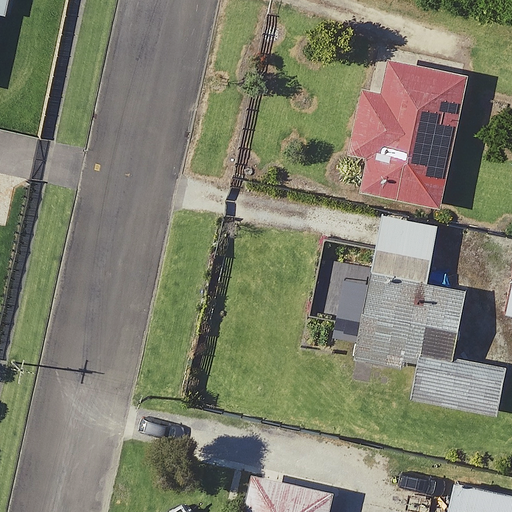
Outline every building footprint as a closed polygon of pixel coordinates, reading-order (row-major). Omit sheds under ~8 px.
[(459,75),(383,59),(376,92),(354,87),(341,148),(360,152),(352,186),(431,203),(459,75)] [(353,327),(348,354),(395,363),(396,355),(409,357),(402,394),(489,411),(498,364),(444,354),(457,287),(420,280),(430,222),(375,212),(364,267),(320,259),(309,319),(353,327)] [(511,243),(511,244),(496,309),(511,312),(511,243)] [(319,511),(324,494),(244,476),(235,511),(319,511)] [(511,511),(511,494),(448,479),(440,511),(511,511)]
